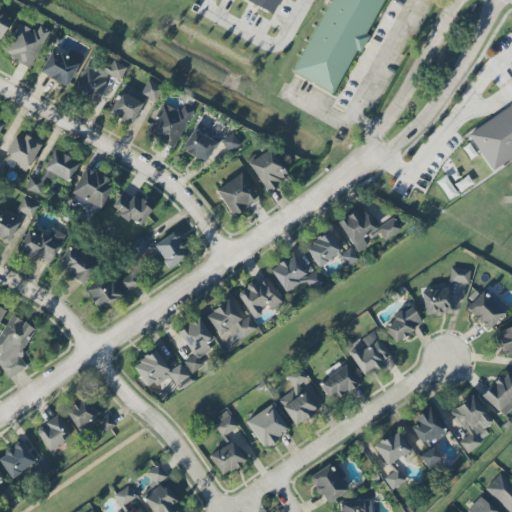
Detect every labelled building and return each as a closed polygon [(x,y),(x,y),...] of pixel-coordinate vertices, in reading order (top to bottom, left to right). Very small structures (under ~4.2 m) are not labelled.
[(278,0),(271,13),(246,0),(278,0)] [(331,92),(291,70),(330,0),(383,0),(364,33),(368,36),(359,52),(355,50),(331,92)] [(31,67),(48,30),(38,26),(36,32),(17,24),(3,55),(31,67)] [(38,72),(65,88),(83,56),(69,48),(64,57),(51,50),(38,72)] [(126,67),(112,60),(106,71),(87,61),(72,91),(96,104),(106,83),(104,81),(107,75),(119,81),(126,67)] [(131,125),(144,98),(154,103),(162,87),(147,80),(141,92),(123,83),(108,114),(131,125)] [(175,147),(192,110),(182,106),(180,110),(162,102),(147,134),(175,147)] [(511,102),(466,134),(490,170),(511,155),(511,102)] [(180,150),(205,163),(215,143),(233,152),(238,143),(196,121),(180,150)] [(3,158),(28,169),(40,142),(25,135),(22,141),(13,137),(3,158)] [(265,191),(287,178),(271,149),(248,162),(265,191)] [(78,161),(51,150),(39,179),(31,176),(26,189),(39,194),(47,174),(69,183),(78,161)] [(69,196),(100,210),(114,181),(82,167),(69,196)] [(258,201),(242,173),(215,188),(230,216),(258,201)] [(130,218),(141,224),(150,207),(121,191),(111,209),(129,219),(130,218)] [(31,219),(38,206),(23,198),(12,219),(17,221),(21,213),(31,219)] [(337,222),(356,253),(367,246),(364,243),(379,233),(383,240),(401,229),(393,217),(375,229),(361,207),(337,222)] [(0,239),(8,243),(18,221),(0,212),(0,239)] [(27,229),(18,249),(49,265),(64,235),(51,228),(46,238),(27,229)] [(168,269),(188,255),(172,232),(152,246),(168,269)] [(340,253),(327,232),(304,246),(316,267),(337,255),(345,267),(358,260),(350,247),(340,253)] [(137,256),(148,250),(140,237),(130,243),(137,256)] [(82,284),(95,265),(68,246),(55,265),(82,284)] [(284,293),(304,280),(311,290),(323,283),(316,271),(306,277),(293,255),(269,269),(284,293)] [(469,270),(450,268),(449,282),(468,283),(469,270)] [(104,276),(85,292),(103,313),(140,280),(132,271),(114,287),(104,276)] [(283,303),(265,275),(236,294),(250,316),(266,306),(270,312),(283,303)] [(420,292),(424,317),(452,312),(448,287),(420,292)] [(508,308),(487,288),(466,311),(488,331),(508,308)] [(234,343),(256,329),(247,314),(240,318),(227,300),(204,315),(218,336),(227,331),(234,343)] [(394,343),(422,324),(409,306),(381,326),(394,343)] [(0,366),(8,379),(25,367),(19,358),(35,328),(12,316),(9,319),(0,336),(0,335),(0,366)] [(190,374),(203,366),(198,359),(211,351),(206,343),(211,339),(198,318),(176,331),(192,357),(183,362),(190,374)] [(511,325),(497,330),(497,332),(504,358),(511,355),(511,325)] [(391,357),(375,333),(346,351),(363,376),(391,357)] [(144,387),(153,382),(155,385),(171,377),(175,384),(187,377),(179,364),(166,371),(156,351),(132,364),(144,387)] [(317,384),(330,402),(357,384),(344,365),(317,384)] [(316,413),(298,385),(307,379),(300,368),(286,376),(294,390),(277,400),(293,427),(316,413)] [(480,395),(502,417),(511,407),(511,400),(510,398),(511,395),(511,381),(504,373),(480,395)] [(103,434),(115,427),(106,412),(101,415),(89,395),(64,409),(76,431),(95,420),(103,434)] [(475,435),(492,423),(471,395),(449,411),(467,435),(458,442),(467,454),(481,443),(475,435)] [(260,447),(287,433),(273,405),(246,419),(260,447)] [(417,424),(411,427),(420,447),(444,436),(431,408),(413,415),(417,424)] [(221,438),(237,427),(228,414),(212,424),(221,438)] [(46,426),(36,431),(46,451),(70,439),(57,415),(44,422),(46,426)] [(373,446),(386,467),(410,451),(396,431),(373,446)] [(220,476),(244,463),(233,441),(208,454),(220,476)] [(0,453),(0,461),(8,478),(33,466),(22,443),(0,453)] [(429,470),(441,459),(431,447),(419,458),(429,470)] [(51,471),(45,459),(32,465),(38,477),(51,471)] [(340,479),(344,477),(337,462),(309,476),(323,504),(346,492),(340,479)] [(146,472),(154,485),(166,478),(158,464),(146,472)] [(392,490),(404,481),(396,470),(384,479),(392,490)] [(484,489),(507,511),(511,511),(511,485),(499,473),(484,489)] [(172,511),(169,506),(176,502),(166,483),(142,496),(150,511),(172,511)] [(119,506),(134,499),(128,487),(113,494),(119,506)] [(467,511),(495,511),(479,496),(466,511),(467,511)] [(370,511),(369,499),(337,503),(337,511),(370,511)]
